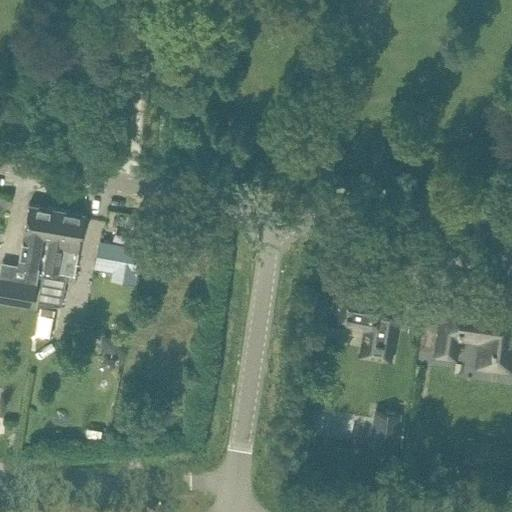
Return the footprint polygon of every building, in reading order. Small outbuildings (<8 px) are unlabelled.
[(18,262),(18,263),(39,267),(45,234),(49,235),(54,236),(59,208),(28,203),(25,222),(18,262)] [(43,267),(37,304),(41,304),(61,304),(66,272),(59,271),(60,269),(61,260),(76,262),(78,248),(81,232),(85,213),(59,208),(54,236),(49,235),(43,267)] [(99,240),(94,266),(112,270),(111,278),(134,282),(141,248),(99,240)] [(0,274),(0,298),(32,305),(36,281),(0,274)] [(389,358),(398,305),(389,304),(391,295),(372,292),(373,288),(357,285),(356,289),(338,285),(332,321),(367,327),(365,340),(362,353),(388,357),(389,358)] [(443,298),(435,355),(455,358),(458,338),(482,342),(478,366),(510,371),(511,360),(511,359),(511,350),(511,311),(487,308),(487,310),(478,308),(479,300),(478,303),(443,298)] [(46,337),(52,312),(38,308),(32,333),(46,337)] [(311,408),(308,439),(367,445),(370,413),(311,408)] [(393,456),(399,412),(375,409),(369,453),(393,456)] [(511,466),(511,464),(511,446),(467,440),(465,460),(511,466)]
